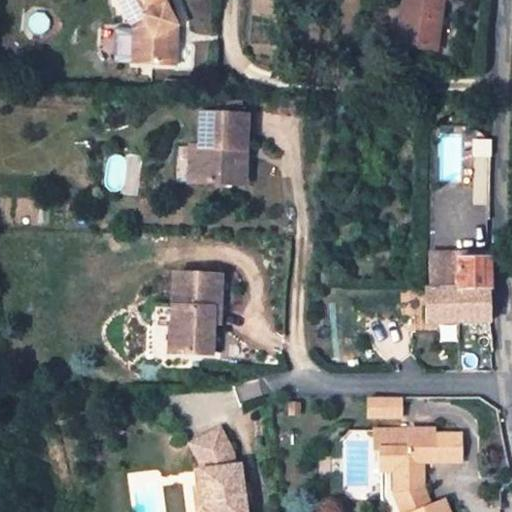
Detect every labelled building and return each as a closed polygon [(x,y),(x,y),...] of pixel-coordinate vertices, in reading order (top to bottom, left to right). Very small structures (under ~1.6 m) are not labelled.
[(163,0),(117,0),(134,32),(134,43),(133,66),(174,68),(175,42),(168,42),(168,33),(176,29),(165,8),(167,7),(163,0)] [(403,0),(397,44),(437,48),(443,0),(403,0)] [(441,113),(441,104),(417,104),(417,113),(421,113),(432,113),(441,113)] [(432,124),(432,113),(421,113),(421,124),(432,124)] [(246,118),(200,116),(199,150),(189,149),(187,185),(213,186),(214,179),(244,180),(244,163),(234,162),(235,152),(245,153),(246,118)] [(244,180),(214,179),(213,186),(243,188),(244,180)] [(426,324),(490,321),(488,260),(457,260),(458,288),(431,288),(425,288),(426,324)] [(430,260),(431,288),(458,288),(457,260),(430,260)] [(220,279),(174,277),(172,327),(177,327),(176,356),(211,358),(212,327),(213,312),(219,312),(220,279)] [(172,327),(170,327),(169,356),(176,356),(177,327),(172,327)] [(369,399),(369,415),(401,415),(401,399),(369,399)] [(245,482),(242,462),(236,463),(234,450),(221,426),(192,442),(202,460),(203,468),(198,469),(201,486),(206,486),(208,503),(201,511),(248,511),(247,498),(244,496),(242,485),(245,482)] [(433,459),(432,431),(431,426),(374,426),(374,446),(379,446),(410,447),(410,459),(421,459),(433,459)] [(458,431),(432,431),(433,459),(459,458),(458,431)] [(422,468),(421,459),(410,459),(410,447),(379,446),(380,467),(392,468),(393,496),(404,481),(403,468),(422,468)] [(423,490),(422,468),(403,468),(404,481),(393,496),(400,511),(447,511),(445,506),(430,506),(423,490)] [(252,497),(250,481),(245,482),(242,485),(244,496),(247,498),(252,497)] [(201,486),(198,487),(201,511),(208,503),(206,486),(201,486)]
